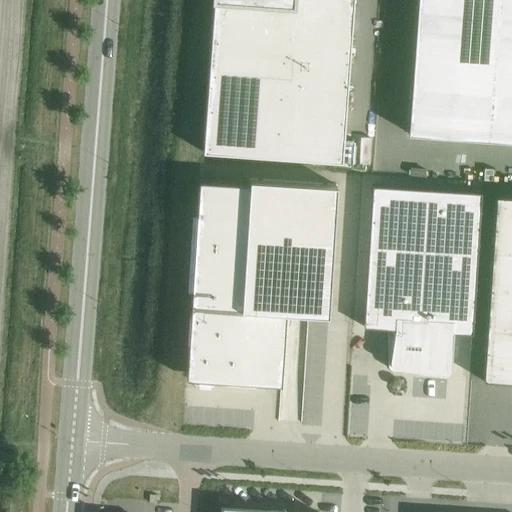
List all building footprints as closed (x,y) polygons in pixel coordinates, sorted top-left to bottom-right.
[(213,0),(203,152),(342,162),(353,0),(213,0)] [(511,0),(417,0),(408,133),(511,140),(511,0)] [(195,228),(188,351),(191,351),(189,375),(221,377),(221,380),(281,384),(285,312),(328,315),(336,185),(249,179),(249,184),(199,181),(195,228)] [(372,185),(363,326),(386,328),(390,370),(450,368),(451,346),(452,332),(472,333),(481,192),(372,185)] [(511,196),(495,195),(483,380),(511,382),(511,196)]
